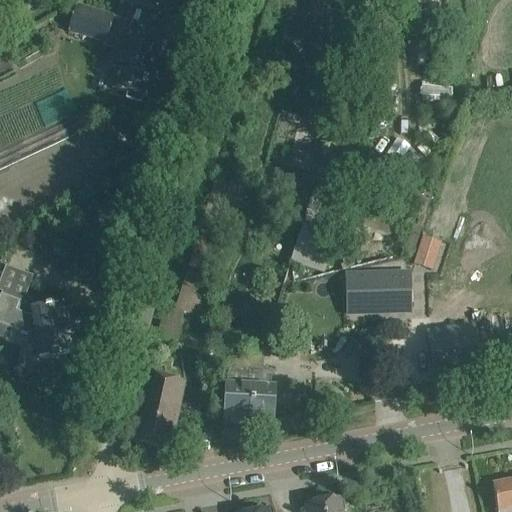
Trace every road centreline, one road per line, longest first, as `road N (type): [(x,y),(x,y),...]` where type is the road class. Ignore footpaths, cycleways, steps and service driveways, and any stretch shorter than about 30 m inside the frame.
road 1 (unclassified): [(93,494),(244,0)]
road 2 (secondary): [(93,494),(511,414)]
